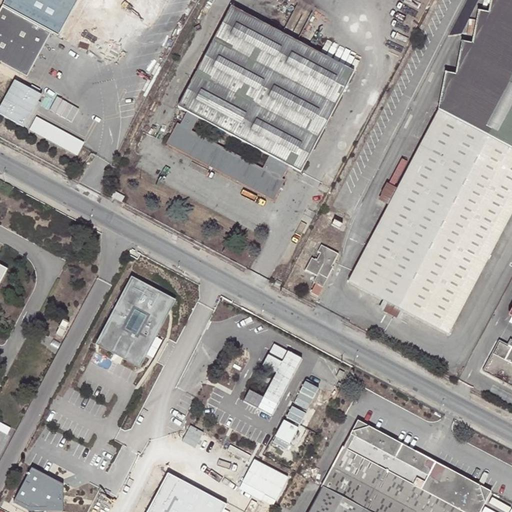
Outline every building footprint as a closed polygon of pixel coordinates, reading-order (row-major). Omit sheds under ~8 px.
[(398,307),(448,334),(511,212),(511,0),(490,0),(488,12),(478,10),(471,43),(462,41),(455,74),(445,71),(438,110),(397,190),(390,203),(349,281),(388,302),(398,307)] [(51,32),(2,6),(0,9),(0,61),(27,76),(51,32)] [(284,181),(281,179),(289,165),(301,172),(354,72),(232,7),(178,107),(187,111),(181,125),(178,123),(167,144),(273,201),(284,181)] [(42,94),(15,79),(0,106),(0,112),(25,125),(38,100),(42,94)] [(38,100),(25,125),(27,127),(41,102),(38,100)] [(77,155),(84,141),(36,115),(29,129),(77,155)] [(380,198),(390,203),(397,190),(387,185),(380,198)] [(112,197),(122,202),(125,196),(115,191),(112,197)] [(336,220),(333,225),(342,230),(345,225),(336,220)] [(316,283),(311,292),(318,296),(323,287),(322,286),(326,277),(327,278),(333,267),(332,266),(338,254),(322,245),(318,251),(321,253),(317,260),(312,257),(306,269),(317,275),(313,281),(316,283)] [(174,304),(129,281),(94,350),(139,373),(174,304)] [(394,315),(398,307),(388,302),(384,310),(394,315)] [(62,323),(55,337),(60,340),(68,326),(62,323)] [(511,339),(510,338),(507,344),(499,339),(483,369),(511,385),(511,339)] [(263,397),(248,389),(241,403),(272,418),(302,359),(273,344),(261,367),(275,374),(263,397)] [(339,372),(335,379),(340,381),(343,374),(339,372)] [(308,380),(299,398),(315,405),(324,388),(308,380)] [(280,444),(298,450),(310,411),(293,405),(280,444)] [(321,488),(322,488),(366,511),(480,511),(492,492),(359,421),(344,448),(343,447),(321,488)] [(0,431),(7,435),(10,429),(0,424),(0,431)] [(194,426),(186,440),(198,446),(205,432),(194,426)] [(44,481),(30,474),(12,505),(26,511),(59,511),(61,490),(54,487),(51,488),(42,484),(44,481)] [(223,511),(225,509),(167,478),(148,511),(223,511)] [(275,478),(261,501),(273,507),(285,484),(275,478)] [(366,511),(322,488),(309,511),(366,511)]
